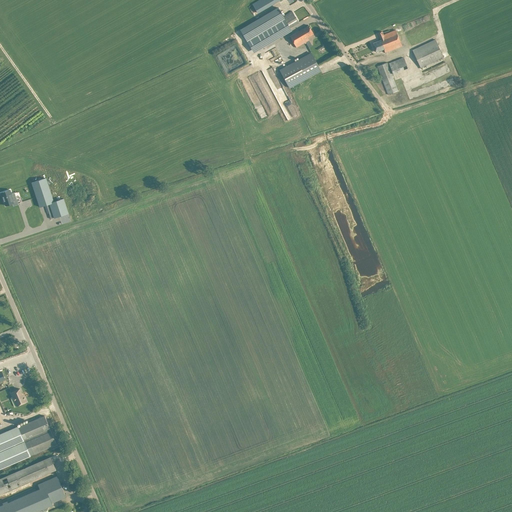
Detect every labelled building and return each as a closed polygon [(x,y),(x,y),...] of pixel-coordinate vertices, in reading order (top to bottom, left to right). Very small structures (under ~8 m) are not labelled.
[(259,0),(253,4),(258,13),(279,0),(259,0)] [(290,28),(283,16),(278,7),(240,30),(253,52),(291,30),(290,28)] [(290,28),(299,23),(292,11),(283,16),(290,28)] [(290,36),(296,47),(304,43),(305,43),(306,43),(306,42),(309,40),(307,37),(314,34),(309,25),(290,36)] [(384,49),(385,52),(402,46),(396,30),(384,35),(384,33),(383,33),(382,31),(378,33),(381,40),(373,43),(376,52),(384,49)] [(435,39),(412,50),(421,69),(444,58),(435,39)] [(290,88),(322,71),(312,52),(280,70),(290,88)] [(408,69),(404,58),(389,64),(393,75),(408,69)] [(377,66),(388,95),(398,91),(387,62),(377,66)] [(46,178),(32,183),(40,207),(50,204),(54,218),(69,213),(64,198),(54,202),(46,178)] [(10,190),(1,193),(3,198),(5,202),(6,206),(13,203),(14,205),(18,203),(15,193),(12,194),(10,190)] [(24,219),(40,215),(38,206),(22,210),(24,219)] [(24,397),(20,389),(11,392),(13,397),(14,396),(18,405),(22,404),(27,402),(25,396),(24,397)] [(0,468),(31,456),(31,455),(35,454),(35,453),(57,444),(53,435),(54,434),(52,429),(51,429),(50,428),(51,427),(50,424),(49,425),(45,416),(34,420),(33,418),(27,421),(28,423),(18,427),(18,426),(7,431),(2,433),(0,433),(0,468)] [(49,472),(51,471),(56,469),(51,457),(44,460),(0,479),(0,492),(49,471),(49,472)] [(0,511),(35,511),(53,504),(53,505),(52,503),(66,497),(57,476),(38,484),(40,489),(8,503),(8,501),(3,503),(3,505),(0,506),(0,511)]
